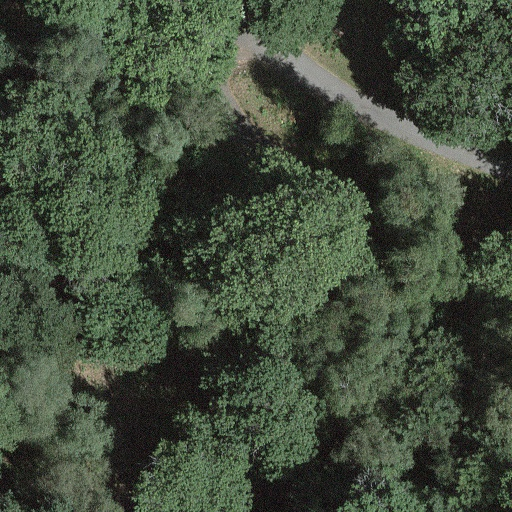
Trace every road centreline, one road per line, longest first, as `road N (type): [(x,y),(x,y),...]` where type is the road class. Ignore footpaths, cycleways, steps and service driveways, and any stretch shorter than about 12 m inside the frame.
road 1 (track): [(184,0),(179,36),(205,81),(511,417)]
road 2 (unclassified): [(511,166),(379,118),(198,0)]
